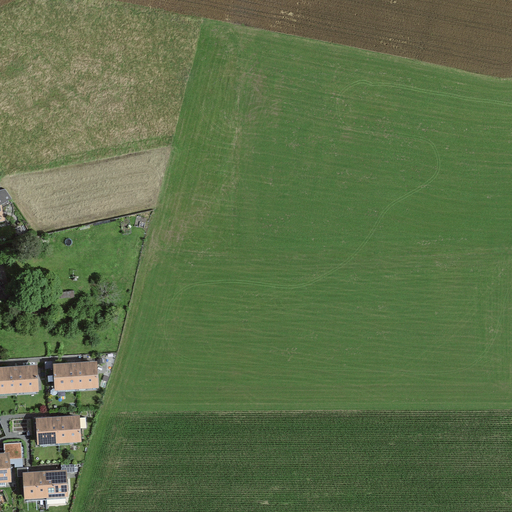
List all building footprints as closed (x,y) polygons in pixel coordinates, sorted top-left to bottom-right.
[(73,391),(93,390),(91,366),(72,367),(73,391)] [(34,391),(32,367),(12,369),(13,393),(34,391)] [(52,393),(73,391),(72,367),(50,369),(52,393)] [(0,393),(13,393),(12,369),(0,369),(0,393)] [(54,420),(56,444),(76,442),(75,419),(54,420)] [(34,421),(36,445),(56,444),(54,420),(34,421)] [(17,457),(16,443),(2,444),(3,454),(5,454),(5,458),(17,457)] [(42,498),(64,497),(62,473),(41,474),(42,498)] [(23,499),(42,498),(41,474),(21,476),(23,499)]
